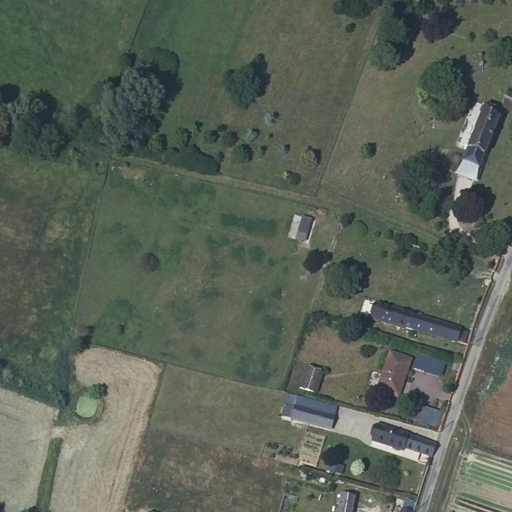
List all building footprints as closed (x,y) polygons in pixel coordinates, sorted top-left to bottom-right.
[(511,99),(505,97),(500,112),(511,115),(511,99)] [(485,159),(499,117),(482,111),(467,154),(485,159)] [(467,154),(464,165),(481,170),(485,159),(467,154)] [(304,243),(313,221),(295,214),(287,236),(304,243)] [(494,232),(511,237),(511,235),(511,226),(497,221),(494,232)] [(461,330),(376,306),(370,323),(404,333),(405,331),(457,345),(461,330)] [(437,377),(442,362),(418,354),(413,369),(437,377)] [(409,362),(392,356),(378,394),(397,401),(409,362)] [(311,381),(313,374),(304,370),(297,390),(314,396),(319,384),(311,381)] [(321,377),(313,374),(311,381),(319,384),(321,377)] [(431,413),(421,410),(416,422),(427,426),(431,413)] [(334,421),(294,411),(291,422),(330,432),(334,421)] [(433,461),(437,449),(378,430),(373,445),(404,455),(405,452),(433,461)] [(327,472),(341,476),(344,469),(329,464),(327,472)] [(357,511),(363,496),(349,492),(342,511),(357,511)]
